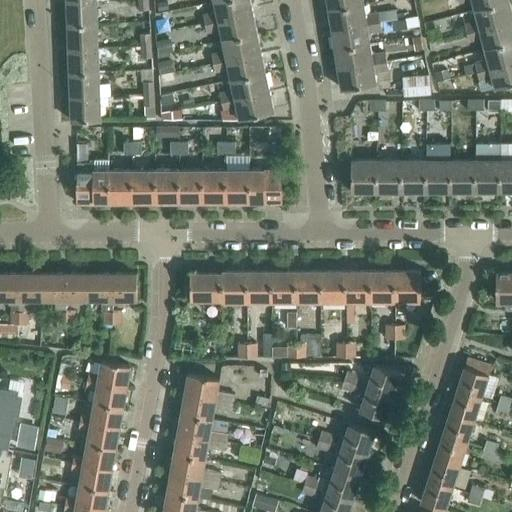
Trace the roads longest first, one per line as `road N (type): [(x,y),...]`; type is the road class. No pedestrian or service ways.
road 1 (residential): [(480,234),(390,511)]
road 2 (residential): [(129,511),(164,316),(164,234)]
road 3 (residential): [(49,234),(35,0)]
road 4 (residential): [(325,231),(292,0)]
road 5 (residential): [(325,231),(164,234)]
road 6 (residential): [(480,234),(325,231)]
